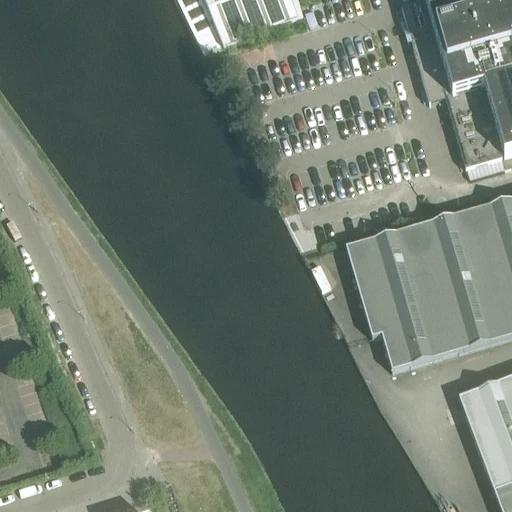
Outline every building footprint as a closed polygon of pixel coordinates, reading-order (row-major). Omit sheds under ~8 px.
[(287,0),(200,0),(223,55),(297,25),(287,0)] [(511,0),(415,0),(418,9),(401,13),(429,110),(446,105),(466,176),(469,185),(505,175),(511,172),(511,0)] [(511,343),(511,205),(346,253),(372,344),(382,341),(392,378),(511,343)] [(511,384),(459,404),(494,498),(511,491),(511,384)] [(511,511),(511,491),(494,498),(499,511),(511,511)]
